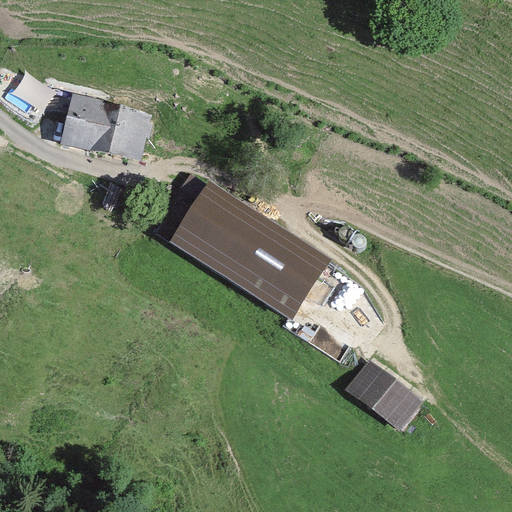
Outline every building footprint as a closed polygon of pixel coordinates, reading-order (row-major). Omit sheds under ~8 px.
[(17,89),(49,107),(61,85),(30,67),(17,89)] [(156,121),(75,99),(62,146),(144,168),(156,121)] [(281,239),(192,181),(159,231),(247,290),(281,239)] [(308,220),(267,282),(353,340),(382,297),(331,263),(344,243),(308,220)] [(377,370),(350,398),(399,446),(426,419),(377,370)]
